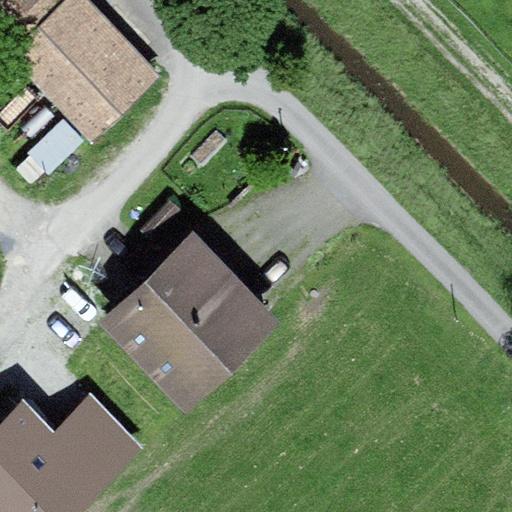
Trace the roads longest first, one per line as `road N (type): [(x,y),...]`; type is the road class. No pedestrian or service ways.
road 1 (track): [(511,337),(319,142),(238,79),(166,0)]
road 2 (track): [(0,314),(126,186),(215,53)]
road 3 (track): [(410,0),(511,101)]
